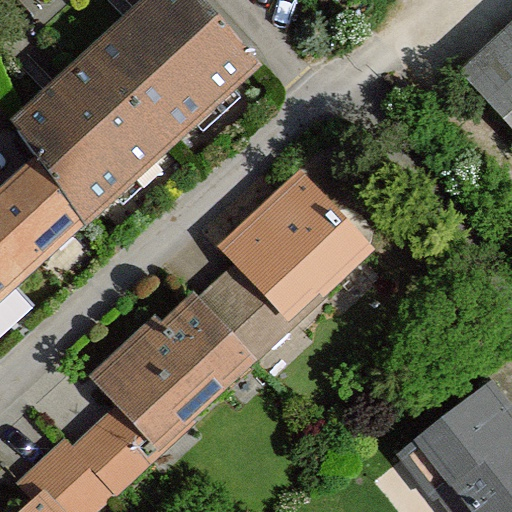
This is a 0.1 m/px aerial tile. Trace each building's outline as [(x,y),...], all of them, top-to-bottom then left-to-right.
[(263,68),(201,0),(144,0),(141,3),(57,79),(12,119),(36,155),(83,227),(263,68)] [(511,45),(475,81),(511,121),(511,45)] [(0,301),(83,227),(36,155),(0,187),(0,301)] [(106,511),(379,258),(310,183),(234,254),(249,270),(205,311),(204,309),(171,339),(165,331),(105,387),(128,412),(79,457),(74,451),(32,490),(44,503),(34,511),(106,511)] [(407,453),(453,511),(511,511),(511,420),(488,389),(407,453)]
